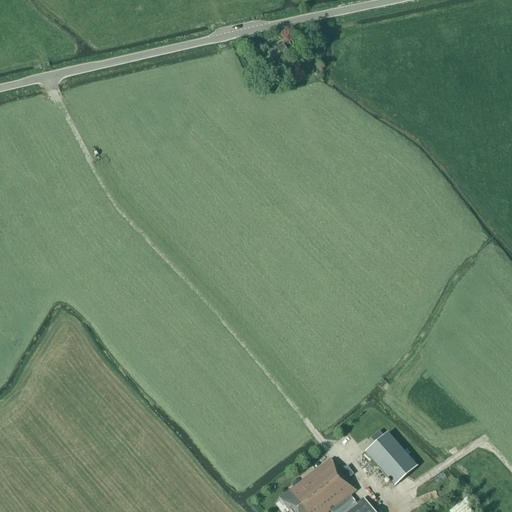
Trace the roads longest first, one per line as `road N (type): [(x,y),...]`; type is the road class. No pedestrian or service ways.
road 1 (tertiary): [(0,88),(395,0)]
road 2 (track): [(391,506),(481,441),(511,468)]
